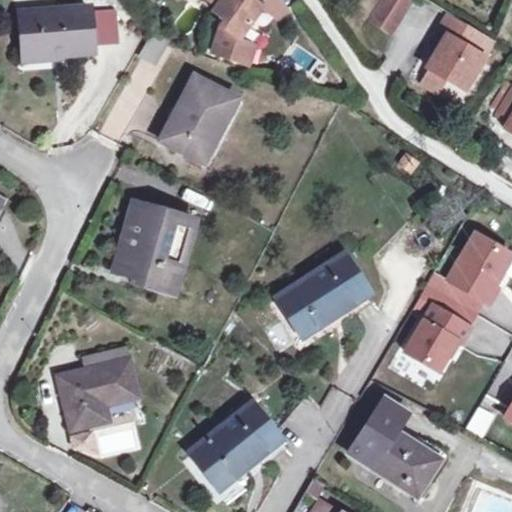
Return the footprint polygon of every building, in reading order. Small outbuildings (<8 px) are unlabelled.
[(205,0),(219,9),(224,0),(205,0)] [(224,0),(219,9),(215,16),(227,24),(223,32),(242,42),(252,27),(263,10),(264,9),(250,0),(224,0)] [(250,0),(264,9),(263,10),(278,20),(288,13),(279,0),(250,0)] [(425,4),(418,0),(411,0),(393,31),(405,38),(425,4)] [(91,15),(91,8),(22,15),(26,59),(95,52),(94,45),(122,42),(119,12),(91,15)] [(441,50),(435,60),(433,64),(430,69),(448,80),(469,92),(487,58),(440,31),(432,45),(441,50)] [(242,42),(223,32),(215,56),(250,67),(242,42)] [(139,54),(162,65),(172,45),(148,34),(139,54)] [(432,45),(435,60),(441,50),(432,45)] [(448,80),(430,69),(421,83),(440,94),(448,80)] [(239,100),(196,78),(162,142),(205,164),(239,100)] [(152,280),(150,287),(148,293),(158,296),(159,290),(176,295),(197,223),(136,205),(116,271),(142,278),(152,280)] [(451,280),(492,304),(501,290),(497,288),(511,262),(511,253),(478,234),(451,280)] [(375,302),(345,256),(279,298),(304,337),(352,306),(358,314),(375,302)] [(140,284),(150,287),(152,280),(142,278),(140,284)] [(435,306),(408,353),(441,372),(459,342),(464,344),(473,328),(435,306)] [(85,359),(87,371),(130,361),(128,350),(85,359)] [(392,368),(430,389),(439,373),(401,352),(392,368)] [(130,361),(87,371),(60,378),(72,433),(112,423),(108,407),(141,398),(133,361),(130,361)] [(408,414),(384,400),(350,455),(418,498),(429,482),(441,489),(452,472),(454,468),(454,465),(452,462),(450,459),(446,455),(424,441),(420,447),(397,433),(408,414)] [(193,453),(221,490),(267,453),(272,461),(288,449),(254,405),(193,453)] [(464,428),(482,439),(496,416),(478,405),(464,428)] [(92,436),(79,438),(82,451),(95,456),(92,436)] [(79,438),(72,440),(74,449),(82,451),(79,438)] [(316,477),(308,491),(316,497),(325,483),(316,477)] [(339,511),(322,501),(315,511),(339,511)]
